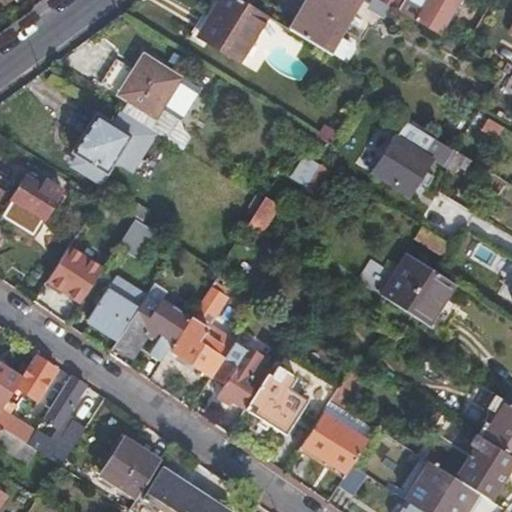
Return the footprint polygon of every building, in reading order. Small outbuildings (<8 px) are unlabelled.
[(267,15),(242,0),(219,0),(211,14),(204,10),(191,30),(239,59),(267,15)] [(307,0),(304,6),(343,30),(354,11),(360,0),(307,0)] [(402,0),(396,11),(437,35),(457,0),(402,0)] [(330,53),(343,30),(304,6),(290,29),(330,53)] [(127,103),(122,113),(164,140),(178,120),(161,109),(180,79),(141,55),(124,82),(116,96),(127,103)] [(511,71),(503,88),(511,93),(511,71)] [(100,85),(116,96),(124,82),(108,72),(100,85)] [(128,135),(96,114),(72,152),(86,160),(80,169),(100,181),(128,135)] [(489,119),(487,118),(480,128),(495,138),(502,127),(500,126),(489,119)] [(317,137),(322,140),(329,128),(323,125),(317,137)] [(322,140),(330,145),(337,133),(329,128),(322,140)] [(445,161),(453,148),(432,135),(422,151),(393,134),(370,172),(391,185),(392,183),(410,194),(411,192),(424,171),(432,158),(438,161),(440,158),(445,161)] [(310,189),(320,164),(298,156),(289,181),(310,189)] [(424,171),(411,192),(420,197),(434,177),(429,174),(424,171)] [(0,223),(30,243),(44,219),(62,190),(46,179),(41,187),(25,177),(11,198),(0,216),(0,223)] [(451,198),(464,207),(470,197),(457,189),(451,198)] [(245,227),(261,201),(256,198),(249,207),(250,211),(242,225),(245,227)] [(148,211),(130,199),(123,210),(142,221),(148,211)] [(153,230),(135,219),(117,247),(134,259),(153,230)] [(421,225),(412,240),(440,257),(449,241),(421,225)] [(74,238),(78,233),(67,227),(63,232),(56,242),(52,240),(51,241),(46,249),(60,258),(69,245),(74,238)] [(46,249),(51,241),(48,238),(43,246),(44,247),(46,249)] [(86,257),(69,245),(60,258),(48,277),(83,299),(103,269),(86,257)] [(456,285),(434,271),(408,254),(381,296),(436,331),(449,311),(443,306),(456,285)] [(255,294),(219,271),(212,281),(248,303),(255,294)] [(117,338),(136,308),(107,290),(88,319),(117,338)] [(152,306),(142,300),(136,308),(117,338),(113,344),(132,357),(135,359),(147,342),(143,339),(148,333),(149,333),(163,313),(183,326),(192,313),(161,293),(152,306)] [(365,307),(349,297),(342,307),(358,317),(365,307)] [(234,339),(195,315),(193,318),(174,347),(213,373),(229,348),(231,343),(234,339)] [(302,339),(292,332),(272,365),(246,406),(285,431),(296,414),(312,426),(321,411),(330,398),(338,385),(312,369),(295,393),(287,388),(294,377),(290,374),(297,363),(289,358),(302,339)] [(229,348),(213,373),(225,381),(217,393),(231,402),(233,397),(246,406),(272,365),(259,357),(262,352),(249,344),(247,347),(234,339),(231,343),(229,348)] [(50,364),(35,354),(20,379),(8,397),(16,402),(24,389),(37,398),(45,385),(52,390),(63,373),(50,364)] [(370,367),(355,358),(338,385),(330,398),(344,407),(370,367)] [(20,379),(0,365),(0,409),(8,397),(20,379)] [(86,384),(72,374),(57,395),(59,396),(44,419),(56,427),(86,384)] [(511,403),(503,398),(479,435),(511,456),(511,403)] [(33,432),(0,410),(0,426),(3,428),(26,442),(33,432)] [(321,411),(312,426),(302,441),(347,471),(351,463),(367,440),(321,411)] [(54,441),(35,428),(33,432),(26,442),(36,449),(60,464),(82,431),(67,422),(54,441)] [(26,442),(3,428),(0,432),(0,444),(27,462),(36,449),(26,442)] [(483,494),(488,498),(511,460),(511,456),(479,435),(473,445),(476,447),(470,457),(438,436),(425,458),(483,494)] [(140,488),(158,459),(125,437),(99,475),(134,497),(140,488)] [(426,511),(471,511),(483,494),(425,458),(422,456),(398,493),(409,501),(426,511)] [(347,471),(337,486),(352,496),(366,473),(351,463),(347,471)] [(134,497),(127,508),(133,511),(231,511),(161,465),(145,491),(140,488),(134,497)] [(426,511),(409,501),(402,511),(426,511)]
